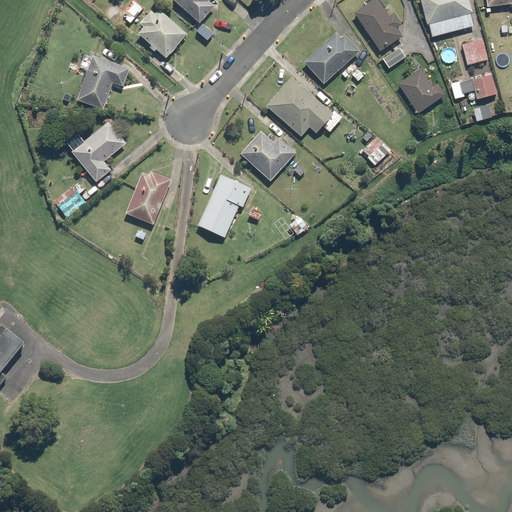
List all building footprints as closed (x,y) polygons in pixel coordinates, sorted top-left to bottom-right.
[(173,0),(201,24),(216,7),(211,2),(212,0),(173,0)] [(379,0),(373,0),(355,12),(382,52),(403,37),(398,28),(404,24),(396,12),(390,16),(379,0)] [(420,0),(427,26),(474,14),(470,0),(420,0)] [(145,27),(139,34),(151,46),(149,48),(154,53),(157,50),(167,59),(188,35),(160,10),(156,14),(151,11),(140,23),(145,27)] [(347,36),(343,39),(338,33),(305,64),(325,85),(358,54),(361,51),(347,36)] [(483,39),(463,45),(468,65),(488,59),(483,39)] [(407,57),(400,48),(383,59),(390,69),(407,57)] [(131,69),(94,55),(92,61),(84,58),(80,68),(88,71),(77,101),(104,111),(114,84),(124,87),(131,69)] [(419,115),(446,95),(425,66),(398,87),(419,115)] [(493,75),(472,80),(477,99),(497,95),(493,75)] [(292,77),(267,106),(303,137),(310,129),(317,134),(325,124),(331,129),(338,121),(333,116),(335,114),(292,77)] [(460,80),(450,82),(454,96),(464,94),(460,80)] [(482,110),(468,114),(471,123),(485,119),(482,110)] [(77,148),(72,151),(97,182),(112,170),(105,162),(127,144),(109,122),(86,141),(81,134),(72,142),(77,148)] [(262,131),(241,154),(271,181),(298,152),(281,138),(276,144),(262,131)] [(392,166),(399,158),(377,136),(374,139),(368,133),(363,137),(370,144),(362,151),(382,172),(390,164),(392,166)] [(154,226),(173,179),(152,171),(150,176),(143,173),(126,215),(154,226)] [(253,188),(222,174),(199,226),(226,238),(240,207),(243,209),(253,188)] [(80,182),(73,188),(53,201),(70,219),(87,204),(79,195),(86,189),(80,182)] [(27,343),(2,323),(0,325),(0,385),(7,377),(2,374),(27,343)]
